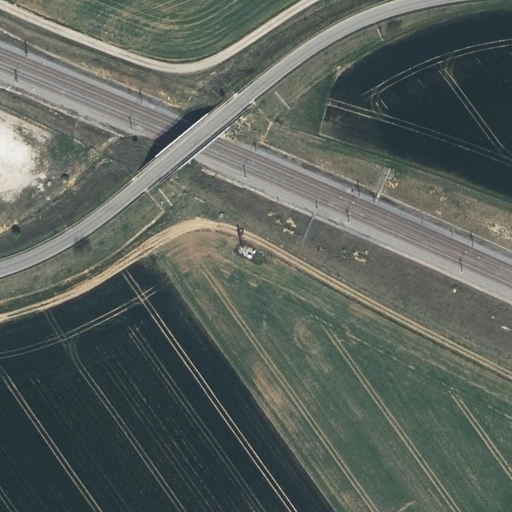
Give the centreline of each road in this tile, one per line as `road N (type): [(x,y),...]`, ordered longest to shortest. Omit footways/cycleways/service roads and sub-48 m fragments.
road 1 (track): [(511,374),(216,225),(172,230),(79,288),(0,316)]
road 2 (unclassified): [(0,267),(88,224),(323,39),(424,0)]
road 3 (track): [(318,0),(194,70),(156,68),(1,0)]
